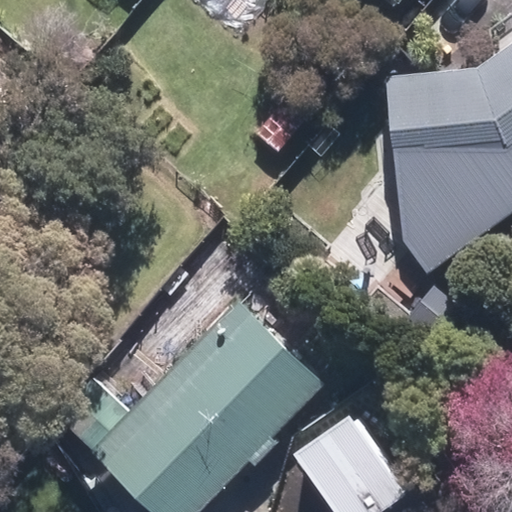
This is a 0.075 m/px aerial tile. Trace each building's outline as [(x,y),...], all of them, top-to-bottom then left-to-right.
[(243,0),(183,0),(232,42),(257,12),(243,0)] [(391,80),(406,243),(424,268),(511,207),(511,50),(481,72),(391,80)] [(257,135),(278,155),(305,124),(283,106),(257,135)] [(94,453),(154,511),(202,511),(253,461),(260,467),(282,445),(277,440),(329,388),(241,303),(94,453)] [(435,511),(421,490),(412,497),(356,416),(300,454),(340,511),(435,511)]
